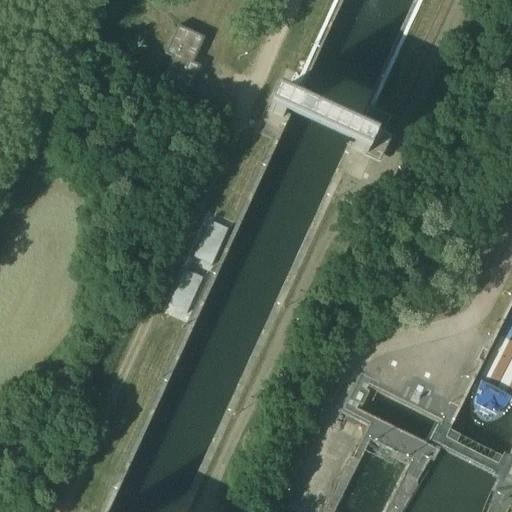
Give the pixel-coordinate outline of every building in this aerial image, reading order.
[(205,39),(178,26),(164,55),(172,59),(162,80),(189,92),(200,67),(193,64),(205,39)] [(191,264),(209,271),(222,232),(204,226),(191,264)] [(167,309),(185,318),(202,282),(184,274),(167,309)] [(402,394),(419,363),(397,352),(381,383),(402,394)] [(424,389),(447,398),(457,375),(433,365),(424,389)]
